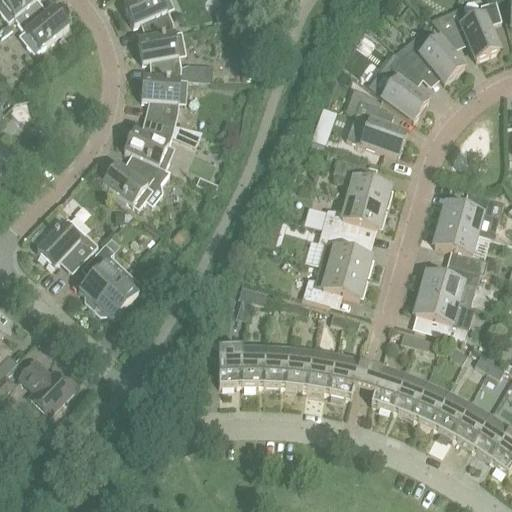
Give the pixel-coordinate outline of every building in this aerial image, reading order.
[(14,24),(33,8),(43,0),(42,0),(0,0),(0,7),(2,9),(1,19),(8,28),(14,24)] [(133,33),(140,29),(145,27),(146,31),(149,44),(174,39),(172,28),(165,12),(169,3),(167,0),(146,0),(123,11),(133,33)] [(263,0),(275,9),(283,0),(263,0)] [(33,8),(14,24),(27,41),(26,51),(34,60),(69,32),(54,13),(44,21),(33,8)] [(465,42),(476,66),(499,56),(488,31),(500,28),(495,8),(481,11),(483,20),(470,26),(461,12),(430,26),(449,49),(465,42)] [(9,29),(3,34),(7,38),(13,33),(9,29)] [(257,42),(260,32),(250,30),(248,38),(250,40),(257,42)] [(155,71),(154,84),(187,86),(188,75),(181,75),(178,58),(183,49),(181,38),(174,39),(149,44),(137,46),(142,69),(154,67),(155,71)] [(59,45),(64,51),(68,48),(63,42),(59,45)] [(415,42),(395,59),(416,79),(427,69),(432,75),(440,84),(444,89),(464,73),(439,43),(428,52),(415,42)] [(378,79),(367,93),(382,104),(413,127),(428,107),(413,96),(407,91),(416,79),(395,59),(379,80),(378,79)] [(179,105),(186,98),(187,86),(154,84),(143,83),(141,107),(149,108),(153,108),(150,125),(175,131),(177,120),(179,105)] [(352,127),(346,145),(361,150),(398,163),(406,139),(390,133),(381,130),(387,116),(379,113),(360,106),(355,118),(352,127)] [(322,114),(311,146),(325,151),(337,119),(322,114)] [(124,158),(134,162),(158,173),(165,176),(170,165),(166,156),(172,141),(175,131),(150,125),(145,141),(134,136),(124,158)] [(225,125),(221,141),(235,144),(239,129),(225,125)] [(0,188),(14,174),(0,160),(0,188)] [(127,177),(123,174),(117,170),(102,189),(138,216),(145,207),(152,212),(162,199),(161,189),(153,184),(158,173),(134,162),(129,174),(127,177)] [(390,193),(373,188),(365,186),(368,173),(337,164),(333,178),(337,179),(335,186),(351,194),(348,204),(384,215),(384,213),(388,214),(392,196),(389,196),(390,193)] [(194,189),(213,197),(216,189),(198,181),(194,189)] [(471,216),(463,213),(446,209),(445,211),(442,210),(437,227),(440,228),(440,230),(476,240),(479,230),(497,230),(503,208),(476,200),(471,216)] [(384,215),(348,204),(345,215),(327,214),(321,235),(349,242),(353,229),(378,236),(379,234),(382,235),(387,217),(383,216),(384,215)] [(116,216),(116,228),(125,228),(125,226),(125,218),(125,216),(116,216)] [(271,221),(261,251),(274,255),(283,225),(271,221)] [(63,264),(75,276),(98,252),(85,240),(85,241),(67,224),(37,257),(54,273),(63,264)] [(172,243),(180,251),(192,238),(184,230),(172,243)] [(456,272),(480,279),(483,280),(487,266),(470,261),(476,240),(440,230),(439,232),(436,231),(431,248),(434,249),(434,251),(459,259),(456,272)] [(349,242),(321,235),(318,248),(324,250),(319,271),(328,274),(365,284),(365,282),(368,283),(373,266),(370,265),(371,263),(345,256),(349,242)] [(86,287),(78,295),(84,301),(84,308),(92,315),(121,284),(127,278),(110,262),(114,258),(105,250),(83,273),(92,281),(86,287)] [(480,279),(456,272),(452,285),(427,278),(426,280),(423,279),(418,297),(421,298),(421,299),(457,310),(470,313),(480,279)] [(333,298),(341,301),(359,305),(359,303),(363,304),(367,287),(364,286),(365,284),(328,274),(325,285),(308,284),(302,304),(330,312),(333,298)] [(121,284),(92,315),(100,322),(106,322),(112,327),(120,319),(126,313),(134,322),(151,304),(142,295),(144,293),(127,278),(121,284)] [(251,307),(254,297),(241,293),(238,303),(251,307)] [(268,301),(254,297),(251,307),(253,308),(265,311),(268,301)] [(470,313),(457,310),(421,299),(420,301),(417,300),(412,318),(415,319),(415,321),(440,328),(436,341),(464,349),(470,329),(468,328),(471,314),(470,313)] [(294,319),(296,309),(283,305),(280,315),(294,319)] [(296,309),(294,319),(307,323),(310,313),(296,309)] [(343,333),(346,323),(333,319),(330,329),(343,333)] [(346,323),(343,333),(357,336),(360,326),(346,323)] [(414,352),(417,342),(403,338),(400,348),(414,352)] [(417,342),(414,352),(427,356),(430,346),(417,342)] [(0,386),(5,381),(0,376),(0,365),(9,356),(0,347),(0,386)] [(467,361),(455,353),(449,362),(462,370),(467,361)] [(241,391),(241,355),(217,356),(219,392),(241,391)] [(263,392),(265,355),(241,355),(241,391),(263,392)] [(263,392),(285,393),(288,356),(265,355),(263,392)] [(306,396),(312,359),(288,356),(285,393),(306,396)] [(328,399),(336,363),(312,359),(306,396),(328,399)] [(474,370),(487,378),(492,369),(480,361),(474,370)] [(328,399),(351,404),(354,394),(357,383),(369,386),(376,388),(380,378),(372,376),(360,372),(361,369),(336,363),(328,399)] [(50,380),(36,366),(19,383),(34,397),(28,403),(49,422),(73,396),(53,377),(50,380)] [(492,369),(487,378),(499,385),(504,376),(492,369)] [(380,374),(380,378),(376,388),(369,386),(357,383),(354,394),(366,397),(373,399),(371,410),(393,417),(405,382),(380,374)] [(0,403),(14,389),(5,381),(0,386),(0,403)] [(405,382),(393,417),(413,425),(427,391),(405,382)] [(433,434),(449,401),(427,391),(413,425),(433,434)] [(452,444),(470,412),(449,401),(433,434),(452,444)] [(471,455),(490,424),(470,412),(452,444),(471,455)] [(490,468),(510,437),(490,424),(471,455),(490,468)] [(511,438),(510,437),(490,468),(508,481),(511,474),(511,438)]
